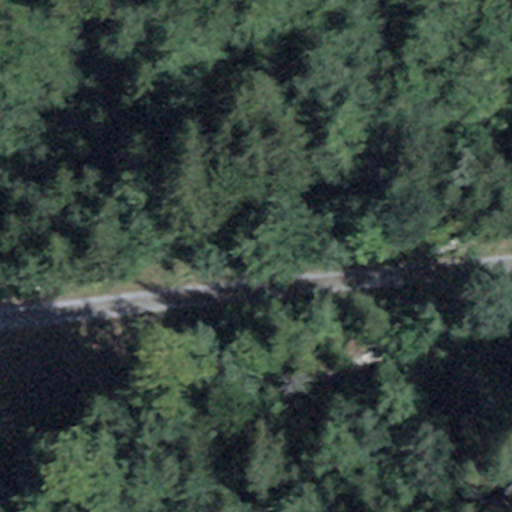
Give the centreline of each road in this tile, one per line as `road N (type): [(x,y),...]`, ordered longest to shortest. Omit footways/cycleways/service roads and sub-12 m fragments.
road 1 (track): [(0,315),(511,262)]
road 2 (track): [(107,302),(164,255),(305,201),(511,96)]
